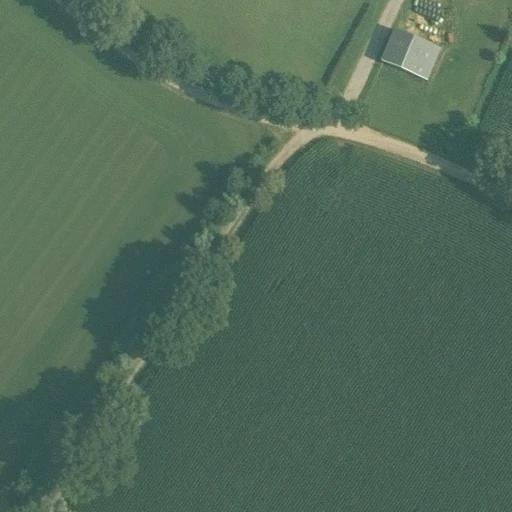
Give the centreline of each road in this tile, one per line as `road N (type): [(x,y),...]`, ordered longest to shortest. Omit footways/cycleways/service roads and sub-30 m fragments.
road 1 (track): [(37,511),(248,201),(308,127)]
road 2 (track): [(63,0),(192,90),(308,127)]
road 3 (track): [(308,127),(434,163),(511,201)]
road 4 (track): [(334,130),(393,0)]
